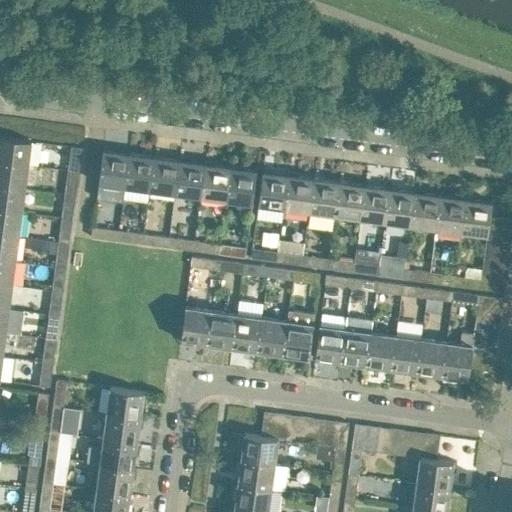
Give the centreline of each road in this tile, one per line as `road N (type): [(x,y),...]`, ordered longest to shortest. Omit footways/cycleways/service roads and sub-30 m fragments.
road 1 (residential): [(511,155),(0,92)]
road 2 (residential): [(511,416),(188,381),(169,511)]
